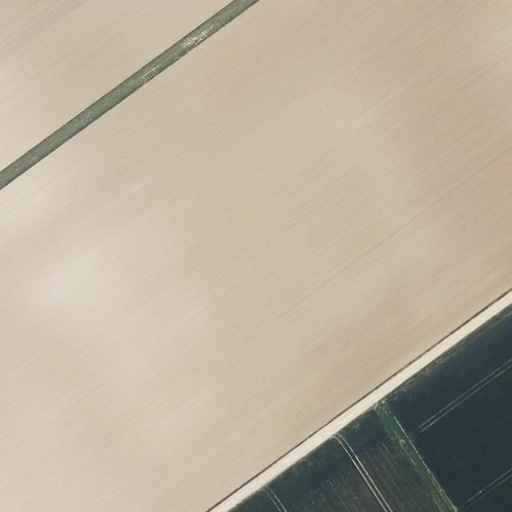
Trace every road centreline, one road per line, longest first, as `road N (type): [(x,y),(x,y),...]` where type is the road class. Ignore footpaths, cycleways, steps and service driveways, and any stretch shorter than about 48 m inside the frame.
road 1 (track): [(217,511),(511,297)]
road 2 (track): [(379,393),(456,511)]
